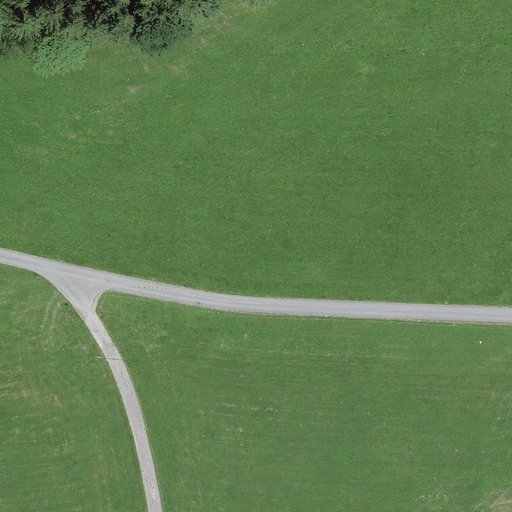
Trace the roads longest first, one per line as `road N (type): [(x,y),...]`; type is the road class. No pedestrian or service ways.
road 1 (track): [(76,275),(287,307),(511,316)]
road 2 (track): [(76,275),(126,384),(157,511)]
